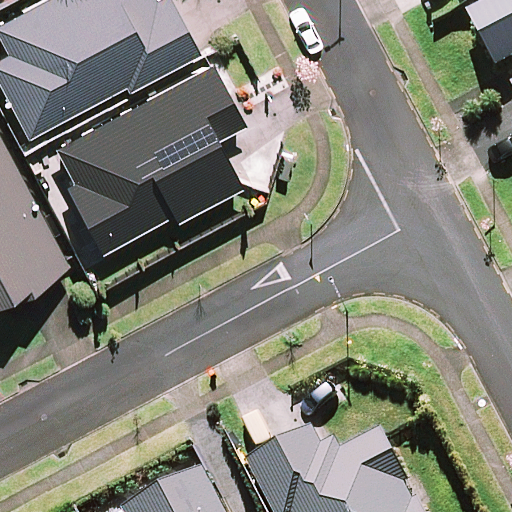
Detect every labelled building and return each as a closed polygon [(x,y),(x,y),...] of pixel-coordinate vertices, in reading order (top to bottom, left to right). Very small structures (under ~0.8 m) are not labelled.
[(32,0),(0,16),(0,40),(3,46),(0,47),(0,83),(23,131),(193,47),(169,0),(32,0)] [(511,0),(500,0),(469,16),(497,70),(511,62),(511,0)] [(235,117),(209,67),(50,149),(99,243),(168,207),(171,213),(234,180),(209,131),(235,117)] [(0,288),(61,258),(0,138),(0,288)] [(329,463),(311,429),(247,463),(273,511),(421,511),(381,435),(329,463)] [(225,511),(204,469),(121,511),(225,511)]
